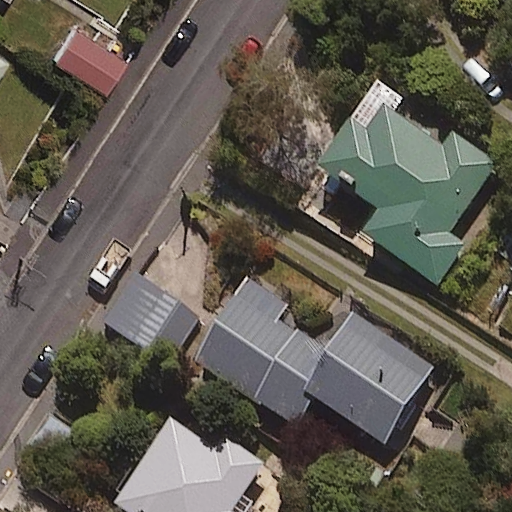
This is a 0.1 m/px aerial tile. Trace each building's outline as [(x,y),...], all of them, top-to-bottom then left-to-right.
[(125,65),(71,34),(50,71),(104,101),(125,65)] [(0,56),(0,89),(14,65),(0,56)] [(442,143),(384,103),(365,131),(343,116),(310,164),(376,209),(360,232),(438,285),(465,245),(451,236),(502,162),(453,128),(442,143)] [(136,271),(101,320),(165,365),(200,316),(136,271)] [(335,338),(249,282),(196,363),(296,428),(313,402),(384,449),(438,368),(352,312),(335,338)] [(212,451),(166,421),(112,502),(126,511),(232,511),(264,464),(222,436),(212,451)]
